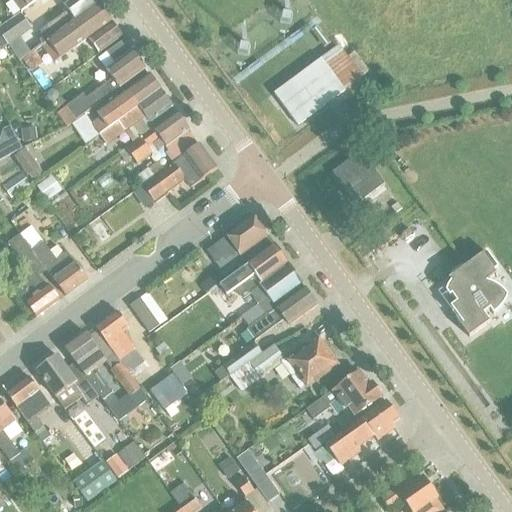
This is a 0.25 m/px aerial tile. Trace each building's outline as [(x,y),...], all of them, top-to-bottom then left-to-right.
[(13,0),(22,11),(37,0),(13,0)] [(45,35),(49,41),(99,4),(95,0),(69,0),(63,4),(69,10),(45,28),(48,32),(45,35)] [(99,4),(49,41),(60,58),(61,59),(89,39),(100,54),(123,37),(99,4)] [(10,23),(0,30),(0,34),(8,45),(30,29),(26,22),(21,16),(10,23)] [(49,41),(42,46),(54,63),(60,58),(49,41)] [(56,115),(66,128),(95,107),(146,70),(125,41),(100,59),(114,79),(88,98),(85,94),(56,115)] [(297,127),(376,73),(359,48),(350,53),(344,44),(273,92),(297,127)] [(22,61),(30,73),(43,65),(35,53),(22,61)] [(102,120),(94,125),(101,136),(162,92),(150,75),(128,92),(98,114),(102,120)] [(162,92),(101,136),(108,145),(146,117),(151,124),(174,108),(162,92)] [(167,154),(174,164),(199,146),(189,132),(191,131),(177,112),(126,149),(138,165),(158,151),(153,145),(161,139),(170,152),(167,154)] [(0,147),(6,157),(20,150),(15,139),(0,147)] [(174,164),(165,171),(143,187),(156,204),(169,195),(168,194),(186,182),(191,189),(217,170),(200,145),(199,146),(174,164)] [(25,150),(14,158),(28,178),(39,170),(25,150)] [(363,152),(334,173),(346,188),(358,205),(387,184),(363,152)] [(143,187),(165,171),(159,163),(137,178),(143,187)] [(37,188),(47,202),(58,195),(47,180),(37,188)] [(229,238),(212,251),(220,261),(217,263),(228,278),(270,249),(263,240),(267,237),(254,219),(229,237),(229,238)] [(32,229),(21,236),(37,259),(66,297),(88,281),(67,253),(64,255),(58,246),(49,253),(32,229)] [(28,266),(37,259),(21,236),(9,244),(22,261),(14,267),(19,275),(10,281),(16,290),(36,318),(60,301),(49,287),(47,288),(35,272),(34,273),(28,266)] [(251,293),(279,273),(288,266),(274,246),(270,249),(228,278),(221,283),(229,294),(233,290),(239,298),(244,300),(252,294),(251,293)] [(493,272),(497,269),(486,254),(482,257),(453,277),(455,280),(453,281),(451,283),(449,286),(447,290),(446,291),(446,293),(450,298),(452,297),(457,304),(450,308),(457,318),(455,319),(469,338),(490,323),(489,322),(484,315),(490,311),(493,316),(497,313),(499,311),(502,308),(504,305),(506,302),(507,298),(505,295),(502,292),(499,290),(496,288),(493,286),(490,284),(486,283),(495,276),(495,277),(496,276),(493,272)] [(288,266),(279,273),(251,293),(252,294),(266,313),(302,286),(288,266)] [(221,285),(214,276),(199,287),(205,296),(221,285)] [(0,280),(0,294),(1,297),(13,289),(5,277),(0,280)] [(291,327),(318,307),(304,289),(251,327),(248,330),(256,341),(286,320),(291,327)] [(149,335),(159,327),(140,301),(129,308),(149,335)] [(118,313),(95,330),(119,363),(137,349),(131,342),(129,344),(127,342),(122,335),(129,329),(126,324),(130,321),(122,311),(118,314),(118,313)] [(76,364),(75,364),(100,397),(99,398),(118,423),(137,409),(130,399),(140,391),(136,386),(122,367),(120,365),(110,372),(128,396),(119,402),(113,395),(96,371),(107,363),(87,336),(66,351),(76,364)] [(172,356),(164,344),(155,350),(163,362),(172,356)] [(282,365),(301,391),(336,367),(320,344),(310,351),(307,345),(286,360),(275,346),(251,363),(262,379),(282,365)] [(255,345),(224,367),(214,374),(220,383),(231,376),(250,362),(261,354),(255,345)] [(100,397),(75,364),(68,370),(59,357),(37,373),(66,411),(82,399),(87,407),(99,398),(100,397)] [(231,376),(242,393),(262,379),(251,363),(250,362),(231,376)] [(356,418),(384,398),(374,384),(370,387),(360,372),(306,411),(313,421),(329,410),(328,408),(339,400),(346,410),(349,407),(356,418)] [(174,374),(152,389),(167,411),(189,396),(174,374)] [(7,396),(35,434),(43,428),(36,417),(50,407),(30,378),(7,396)] [(148,402),(140,391),(130,399),(137,409),(148,402)] [(0,448),(12,464),(18,473),(32,463),(24,452),(21,455),(4,433),(17,423),(0,400),(0,448)] [(388,403),(314,456),(320,465),(323,462),(326,465),(336,458),(342,466),(362,452),(359,448),(375,437),(378,442),(396,429),(392,424),(399,419),(388,403)] [(47,429),(37,437),(42,443),(51,436),(47,429)] [(313,436),(307,440),(315,452),(326,444),(322,438),(313,436)] [(248,452),(236,460),(268,504),(279,496),(248,452)] [(116,456),(106,464),(117,480),(128,472),(116,456)] [(271,471),(281,488),(301,476),(291,459),(271,471)] [(73,484),(88,504),(116,483),(102,464),(73,484)] [(256,492),(246,478),(237,485),(247,498),(256,492)] [(445,511),(436,499),(438,498),(424,479),(414,486),(410,480),(383,499),(390,509),(404,499),(414,511),(445,511)] [(200,511),(203,510),(185,485),(172,495),(180,506),(179,506),(171,511),(200,511)] [(254,511),(247,502),(234,511),(254,511)]
